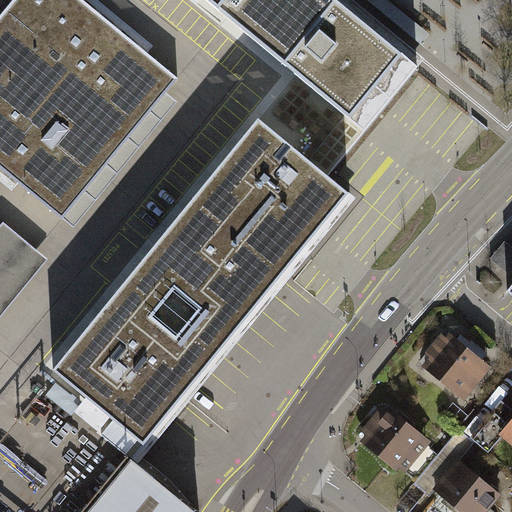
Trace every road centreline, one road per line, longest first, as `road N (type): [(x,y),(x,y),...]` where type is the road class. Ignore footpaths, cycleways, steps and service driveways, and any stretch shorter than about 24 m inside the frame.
road 1 (residential): [(421,266),(284,450)]
road 2 (residential): [(511,166),(421,266)]
